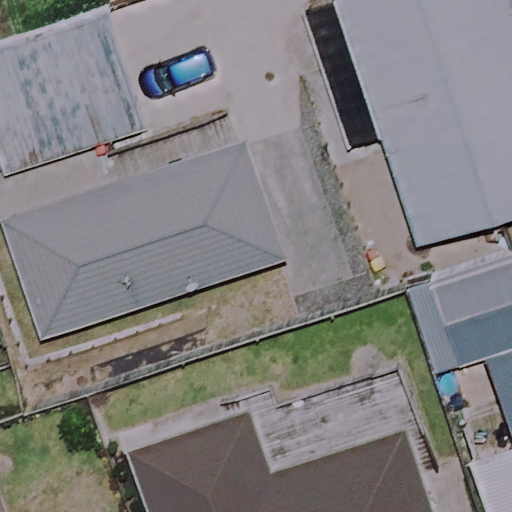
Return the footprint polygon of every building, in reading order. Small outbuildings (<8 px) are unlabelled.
[(511,210),(511,46),(496,0),(317,0),(400,247),(511,210)] [(105,27),(0,58),(0,175),(1,178),(138,136),(105,27)] [(278,260),(240,143),(9,219),(47,335),(278,260)] [(511,511),(511,251),(402,290),(432,374),(489,354),(511,418),(511,446),(468,462),(485,511),(511,511)] [(266,477),(243,413),(133,451),(153,511),(424,511),(396,431),(266,477)]
